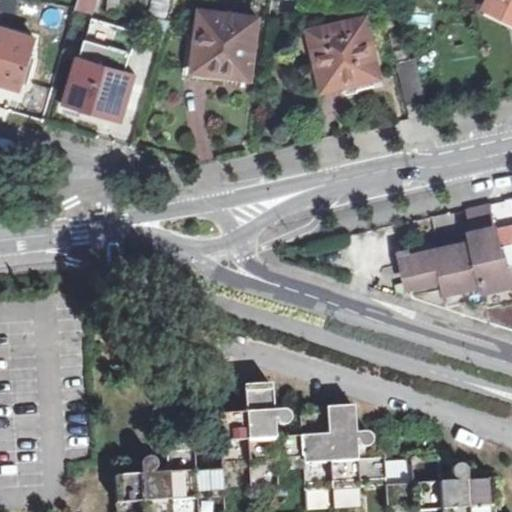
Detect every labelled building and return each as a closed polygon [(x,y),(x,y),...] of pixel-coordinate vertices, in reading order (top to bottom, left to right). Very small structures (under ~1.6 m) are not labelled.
[(79,0),(77,10),(96,14),(100,0),(79,0)] [(511,0),(488,0),(485,8),(511,20),(511,0)] [(259,19),(201,12),(194,72),(252,78),(259,19)] [(380,76),(367,19),(311,32),(324,89),(380,76)] [(141,34),(95,20),(83,60),(80,59),(67,103),(123,119),(136,75),(129,73),(141,34)] [(38,40),(0,27),(0,83),(5,85),(7,79),(24,84),(38,40)] [(415,59),(398,63),(407,104),(425,100),(415,59)] [(500,250),(493,216),(471,221),(476,247),(490,322),(511,328),(511,269),(505,272),(500,250)] [(476,247),(406,263),(413,296),(490,322),(476,247)] [(511,247),(500,250),(505,272),(511,269),(511,247)] [(219,415),(222,471),(248,470),(250,496),(278,494),(276,467),(303,465),(305,492),(331,490),(332,511),(360,511),(359,489),(386,487),(384,458),(357,460),(356,441),(357,441),(358,443),(360,446),(363,448),(364,448),(366,448),(369,447),(371,445),(372,442),(373,439),(372,436),(370,435),(370,434),(369,433),(367,433),(366,432),(365,432),(356,433),(354,406),(299,410),(301,436),(275,438),(274,419),(275,419),(275,420),(275,422),(276,422),(277,424),(278,425),(280,426),(281,426),(283,426),(285,426),(287,425),(287,424),(288,423),(289,422),(290,421),(290,420),(290,418),(290,417),(290,416),(289,415),(289,414),(288,413),(287,412),(286,412),(284,411),(283,411),(282,411),(273,411),(271,384),(244,386),(246,413),(220,415),(219,415)] [(223,498),(222,471),(196,472),(195,445),(167,447),(169,473),(150,474),(150,473),(153,472),(155,471),(156,468),(156,462),(154,459),(150,458),(147,458),(144,459),(141,462),(141,465),(141,466),(141,474),(115,476),(116,511),(198,511),(198,500),(223,498)] [(413,486),(386,487),(387,511),(495,511),(494,479),(467,481),(466,471),(466,470),(464,466),(459,465),(455,465),(453,467),(451,469),(450,471),(451,475),(451,476),(452,478),(454,479),(457,480),(459,480),(459,481),(440,482),(438,455),(411,458),(413,486)]
